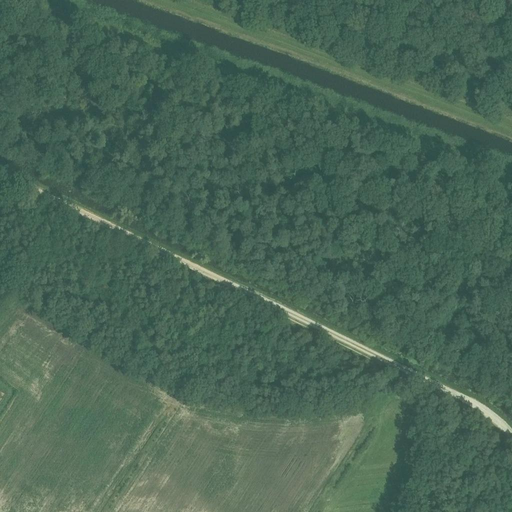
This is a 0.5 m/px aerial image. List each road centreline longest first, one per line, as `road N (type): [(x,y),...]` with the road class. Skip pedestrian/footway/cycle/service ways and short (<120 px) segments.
road 1 (track): [(511,434),(472,401),(0,173)]
road 2 (track): [(4,0),(511,187)]
road 3 (track): [(184,0),(511,120)]
